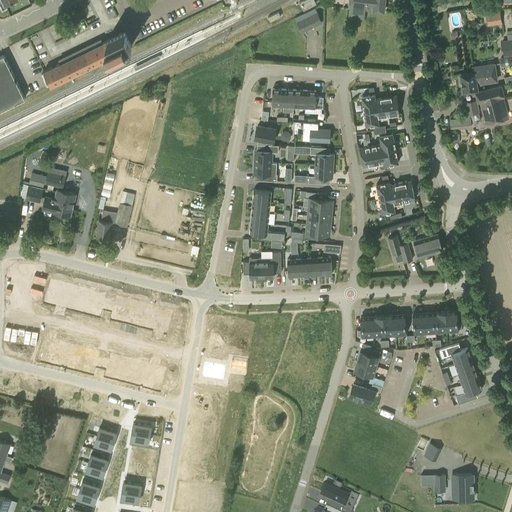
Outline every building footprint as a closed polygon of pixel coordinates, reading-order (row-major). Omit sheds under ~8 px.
[(305,0),(297,4),(301,12),(314,6),(311,0),(305,0)] [(384,0),(349,0),(348,8),(372,10),(384,11),(384,0)] [(267,17),(269,22),(281,16),(279,12),(267,17)] [(318,18),(315,12),(296,21),(301,32),(321,23),(318,18)] [(501,19),(500,12),(487,14),(488,21),(501,19)] [(132,45),(125,31),(44,71),(51,85),(132,45)] [(504,55),(511,53),(511,39),(502,41),(504,55)] [(0,110),(25,98),(4,55),(0,56),(0,110)] [(510,57),(501,58),(500,60),(501,64),(502,65),(511,64),(510,57)] [(477,88),(476,88),(476,83),(497,80),(494,64),(473,67),(473,72),(461,74),(463,91),(471,89),(472,93),(473,96),(476,96),(478,102),(475,92),(478,92),(478,91),(477,88)] [(504,97),(501,85),(478,91),(478,92),(475,92),(478,102),(479,101),(486,124),(508,118),(503,97),(504,97)] [(283,106),(283,89),(272,88),(272,106),(283,106)] [(283,89),(283,106),(293,107),(294,89),(283,89)] [(294,89),(293,107),(304,107),(305,90),(294,89)] [(305,90),(304,107),(323,108),(323,97),(316,96),(316,90),(305,90)] [(377,109),(375,97),(375,94),(362,96),(364,111),(377,109)] [(386,96),(388,115),(399,114),(397,94),(386,96)] [(386,96),(375,97),(377,109),(378,117),(388,115),(386,96)] [(457,119),(450,120),(451,128),(471,126),(470,115),(472,122),(480,120),(476,100),(466,102),(468,115),(457,116),(457,119)] [(378,117),(377,109),(364,111),(366,125),(379,124),(378,117)] [(303,122),(302,140),(329,141),(330,129),(318,129),(318,123),(303,122)] [(275,129),(258,126),(255,137),(273,140),(275,129)] [(290,138),(291,134),(288,131),(284,131),(281,133),(281,137),(283,140),(287,140),(290,138)] [(382,150),(395,148),(392,133),(380,136),(381,143),(382,150)] [(381,143),(370,145),(370,147),(371,147),(374,164),(385,162),(382,150),(381,143)] [(272,162),(272,152),(278,152),(279,145),(257,144),(257,150),(255,150),(254,162),(272,162)] [(370,147),(370,145),(360,147),(363,166),(374,164),(371,147),(370,147)] [(315,164),(333,165),(333,153),(329,153),(330,147),(310,146),(310,153),(316,154),(315,164)] [(398,162),(395,148),(382,150),(385,162),(385,164),(385,165),(388,164),(398,162)] [(272,162),(254,162),(254,174),(258,174),(257,180),(277,181),(277,174),(276,174),(277,162),(272,162)] [(333,165),(315,164),(315,175),(294,174),(294,181),(330,183),(330,177),(332,177),(333,165)] [(26,197),(40,201),(43,188),(44,183),(63,188),(67,171),(48,166),(47,175),(32,172),(26,197)] [(404,199),(404,201),(415,199),(411,180),(400,182),(404,199)] [(392,196),(390,184),(389,181),(376,184),(379,198),(392,196)] [(404,199),(400,182),(390,184),(392,196),(393,203),(404,201),(404,199)] [(252,200),(270,202),(271,191),(268,191),(254,189),(252,200)] [(75,194),(58,190),(56,198),(67,201),(65,206),(72,208),(75,194)] [(96,236),(109,238),(112,222),(114,223),(127,226),(132,205),(131,205),(134,194),(131,192),(122,191),(120,202),(117,212),(103,209),(101,220),(98,220),(96,236)] [(309,206),(331,208),(332,199),(318,198),(318,192),(307,191),(307,197),(310,197),(309,206)] [(42,209),(70,215),(72,208),(65,206),(67,201),(56,198),(55,199),(45,196),(42,209)] [(393,203),(392,196),(379,198),(382,213),(395,210),(393,203)] [(252,200),(251,211),(269,213),(270,202),(252,200)] [(331,208),(309,206),(308,215),(330,217),(331,208)] [(269,213),(251,211),(250,222),(268,223),(269,213)] [(308,215),(307,224),(329,226),(330,217),(308,215)] [(268,223),(250,222),(249,233),(262,234),(262,239),(271,240),(282,241),(284,241),(285,233),(267,231),(268,223)] [(329,226),(307,224),(307,232),(303,232),(303,238),(308,239),(314,239),(314,233),(329,235),(329,226)] [(400,244),(397,234),(388,237),(393,255),(401,252),(404,262),(413,259),(408,242),(400,244)] [(419,257),(442,250),(438,235),(414,242),(419,257)] [(325,251),(342,251),(342,243),(325,243),(325,251)] [(199,246),(193,245),(190,254),(197,256),(199,246)] [(261,257),(262,278),(274,277),(274,273),(281,273),(281,252),(272,252),(272,257),(261,257)] [(320,257),(321,274),(332,274),(331,256),(320,257)] [(262,278),(261,257),(249,258),(249,261),(243,261),(243,273),(249,273),(250,278),(262,278)] [(321,274),(320,257),(309,258),(310,275),(321,274)] [(299,276),(298,258),(287,259),(288,276),(299,276)] [(310,275),(309,258),(298,258),(299,276),(310,275)] [(55,304),(60,284),(51,282),(46,302),(55,304)] [(69,286),(60,284),(55,304),(63,307),(69,286)] [(77,288),(69,286),(63,307),(72,309),(77,288)] [(77,288),(72,309),(81,311),(86,291),(77,288)] [(95,293),(86,291),(81,311),(90,313),(95,293)] [(104,295),(95,293),(90,313),(98,316),(104,295)] [(122,321),(127,300),(118,298),(113,318),(122,321)] [(127,300),(122,321),(131,323),(136,302),(127,300)] [(145,305),(136,302),(131,323),(139,325),(145,305)] [(153,307),(145,305),(139,325),(148,327),(153,307)] [(162,309),(153,307),(148,327),(157,330),(162,309)] [(171,311),(162,309),(157,330),(165,332),(171,311)] [(445,311),(447,330),(462,329),(461,323),(458,323),(457,311),(455,311),(455,310),(445,311)] [(436,312),(435,312),(436,330),(447,330),(445,311),(436,311),(436,312)] [(436,330),(435,312),(424,313),(425,331),(436,330)] [(425,331),(424,313),(413,314),(414,332),(425,331)] [(392,314),(383,315),(384,334),(395,333),(394,315),(392,315),(392,314)] [(405,314),(394,315),(395,333),(406,332),(405,314)] [(384,334),(383,315),(374,316),(372,316),(373,335),(384,334)] [(373,335),(372,316),(361,317),(362,329),(358,330),(358,336),(373,335)] [(48,362),(53,342),(45,340),(39,360),(48,362)] [(53,342),(48,362),(57,365),(62,344),(53,342)] [(455,363),(471,357),(467,347),(461,349),(459,343),(440,350),(442,358),(452,354),(455,363)] [(71,346),(62,344),(57,365),(65,367),(71,346)] [(71,346),(65,367),(74,369),(79,349),(71,346)] [(88,351),(79,349),(74,369),(83,371),(88,351)] [(360,350),(357,360),(376,366),(380,351),(371,349),(370,353),(360,350)] [(97,353),(88,351),(83,371),(92,374),(97,353)] [(115,379),(120,358),(112,356),(106,376),(115,379)] [(471,357),(455,363),(458,374),(475,368),(471,357)] [(129,360),(120,358),(115,379),(124,381),(129,360)] [(138,363),(129,360),(124,381),(132,383),(138,363)] [(231,360),(230,369),(245,371),(246,362),(231,360)] [(376,366),(357,360),(354,370),(364,372),(362,376),(370,379),(370,376),(371,375),(373,375),(376,366)] [(223,381),(226,365),(204,362),(202,377),(223,381)] [(138,363),(132,383),(141,385),(146,365),(138,363)] [(146,365),(141,385),(150,388),(155,367),(146,365)] [(164,369),(155,367),(150,388),(159,390),(164,369)] [(475,368),(458,374),(462,384),(478,378),(475,368)] [(370,376),(370,379),(368,383),(382,387),(384,381),(370,376)] [(478,378),(462,384),(465,392),(456,395),(458,403),(477,397),(475,391),(482,388),(478,378)] [(353,384),(349,395),(371,402),(374,390),(353,384)] [(199,392),(196,409),(220,412),(222,395),(213,394),(214,393),(209,392),(209,393),(199,392)] [(239,412),(231,411),(230,421),(238,422),(239,412)] [(133,422),(132,431),(150,434),(151,425),(133,422)] [(100,427),(97,435),(114,441),(117,432),(100,427)] [(132,431),(131,440),(148,443),(150,434),(132,431)] [(97,435),(94,444),(111,449),(114,441),(97,435)] [(20,452),(27,454),(31,442),(20,439),(16,451),(20,452)] [(10,444),(0,440),(0,463),(0,464),(2,465),(4,460),(11,462),(13,457),(6,454),(10,444)] [(442,448),(430,442),(423,454),(435,460),(442,448)] [(91,454),(88,462),(105,468),(108,459),(91,454)] [(203,464),(189,462),(187,475),(211,479),(213,466),(218,467),(219,461),(204,458),(203,464)] [(88,462),(86,471),(103,476),(105,468),(88,462)] [(129,462),(128,472),(148,475),(149,465),(129,462)] [(9,475),(0,471),(2,465),(0,464),(0,463),(0,479),(7,482),(9,475)] [(452,485),(457,485),(458,498),(473,498),(473,473),(452,474),(452,485)] [(434,474),(421,474),(421,475),(421,484),(424,484),(434,484),(434,490),(445,490),(444,474),(434,474)] [(82,480),(80,489),(97,494),(99,486),(82,480)] [(124,481),(122,490),(140,493),(141,484),(124,481)] [(327,484),(321,498),(333,503),(330,510),(335,511),(352,511),(353,511),(345,508),(351,495),(342,490),(342,489),(335,486),(334,487),(327,484)] [(80,489),(77,498),(94,503),(97,494),(80,489)] [(122,490),(121,499),(138,502),(140,493),(122,490)] [(182,491),(179,507),(198,510),(199,502),(203,503),(205,495),(182,491)] [(0,511),(7,511),(11,500),(1,497),(0,496),(0,511)]
